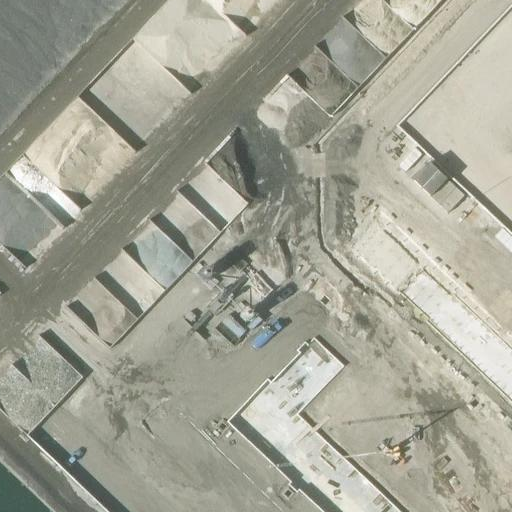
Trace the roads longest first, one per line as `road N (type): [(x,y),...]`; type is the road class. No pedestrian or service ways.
road 1 (unknown): [(40,296),(319,0)]
road 2 (unknown): [(40,296),(244,498)]
road 3 (unknown): [(123,0),(0,143)]
